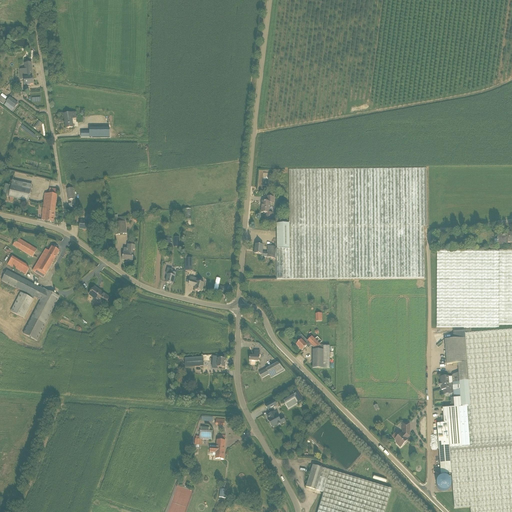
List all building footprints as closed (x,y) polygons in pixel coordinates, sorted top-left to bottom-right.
[(26,74),(20,74),(20,80),(24,80),(25,86),(25,87),(29,87),(29,86),(30,86),(30,85),(33,85),(33,78),(31,63),(25,63),(26,74)] [(13,111),(15,109),(7,103),(5,105),(13,111)] [(71,113),(64,114),(66,129),(73,128),(72,119),(76,119),(75,113),(71,114),(71,113)] [(90,128),(90,131),(81,131),(81,139),(90,139),(90,138),(110,138),(110,128),(90,128)] [(353,170),(294,170),(289,170),(289,224),(289,249),(276,249),(277,280),(424,278),(424,236),(424,233),(421,233),(421,227),(427,227),(426,169),(353,170)] [(33,185),(25,183),(23,188),(12,185),(9,198),(29,203),(33,185)] [(67,189),(69,201),(75,200),(73,188),(67,189)] [(46,221),(45,221),(53,222),(57,190),(50,189),(49,194),(45,194),(42,220),(46,221)] [(267,213),(266,219),(272,219),(273,214),(269,213),(270,203),(273,203),(274,198),(267,197),(267,202),(262,202),(261,213),(267,213)] [(125,217),(118,218),(117,215),(114,215),(114,219),(116,235),(127,234),(125,217)] [(93,231),(94,231),(95,223),(95,217),(89,216),(88,222),(81,221),(79,229),(84,230),(84,229),(93,231)] [(276,224),(276,249),(289,249),(289,224),(276,224)] [(508,244),(511,244),(511,233),(507,233),(507,236),(505,236),(502,236),(498,236),(498,246),(497,246),(508,246),(508,244)] [(37,250),(17,238),(13,245),(33,257),(37,250)] [(123,254),(122,260),(133,261),(134,246),(129,245),(128,255),(123,254)] [(267,257),(267,253),(262,252),(263,246),(256,245),(255,254),(262,255),(261,257),(267,257)] [(267,253),(267,257),(274,258),(276,247),(268,246),(267,253)] [(44,278),(59,252),(52,248),(50,252),(46,250),(33,271),(44,278)] [(495,328),(499,327),(499,324),(499,251),(437,250),(437,327),(495,328)] [(511,250),(499,251),(499,324),(511,324),(511,250)] [(13,269),(18,260),(13,257),(8,265),(13,269)] [(176,273),(172,272),(173,270),(168,269),(166,275),(168,275),(166,283),(173,285),(175,277),(176,273)] [(2,280),(30,295),(35,297),(41,300),(23,334),(37,342),(59,297),(43,288),(43,289),(7,271),(2,280)] [(195,290),(202,292),(204,284),(197,282),(198,280),(190,278),(188,285),(196,287),(195,290)] [(109,298),(94,287),(89,295),(104,306),(109,298)] [(35,297),(30,295),(29,297),(21,293),(11,312),(24,319),(34,299),(35,297)] [(330,313),(325,313),(315,314),(316,322),(325,321),(325,320),(330,320),(330,318),(331,318),(331,315),(330,315),(330,313)] [(470,511),(511,511),(511,330),(465,335),(470,406),(457,407),(459,419),(461,447),(450,448),(452,474),(454,508),(470,507),(470,511)] [(453,390),(454,407),(457,407),(470,406),(465,335),(465,331),(453,332),(454,339),(445,340),(447,365),(458,364),(459,382),(452,382),(453,389),(453,390)] [(312,368),(323,369),(329,369),(329,347),(323,347),(323,346),(320,346),(321,345),(320,344),(323,342),(323,338),(320,335),(315,340),(312,337),(307,341),(309,343),(315,350),(313,352),(312,368)] [(309,343),(307,341),(305,344),(301,340),(296,345),(302,351),(307,346),(306,346),(309,343)] [(259,362),(260,351),(254,351),(254,355),(254,357),(249,356),(249,361),(259,362)] [(219,359),(220,358),(214,357),(213,367),(217,367),(225,368),(225,359),(219,359)] [(203,358),(185,359),(185,367),(203,366),(203,358)] [(277,363),(259,373),(262,379),(269,375),(271,378),(285,371),(277,363)] [(449,389),(450,389),(453,389),(452,382),(452,377),(448,377),(440,377),(441,390),(449,390),(449,389)] [(269,411),(277,406),(274,400),(265,405),(269,411)] [(457,407),(454,407),(442,408),(443,420),(459,419),(457,407)] [(285,422),(283,418),(283,417),(279,419),(277,416),(276,416),(274,412),(267,416),(269,420),(268,420),(272,428),(277,426),(277,427),(285,422)] [(452,474),(450,448),(448,423),(438,424),(441,474),(452,474)] [(401,434),(395,440),(397,443),(397,444),(400,448),(407,441),(406,440),(410,436),(410,424),(403,424),(403,434),(402,435),(401,434)] [(209,455),(216,456),(216,459),(221,460),(223,460),(225,436),(218,435),(217,448),(210,447),(209,455)] [(315,490),(322,468),(313,465),(306,487),(315,490)] [(322,468),(315,490),(323,493),(317,511),(384,511),(392,489),(322,468)]
